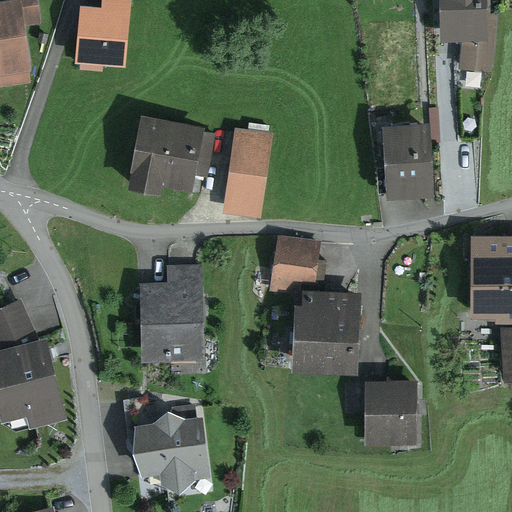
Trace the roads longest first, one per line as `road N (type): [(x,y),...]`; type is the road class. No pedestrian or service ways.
road 1 (residential): [(10,194),(137,231),(293,226),(379,234),(511,202)]
road 2 (residential): [(102,511),(73,308),(10,194)]
